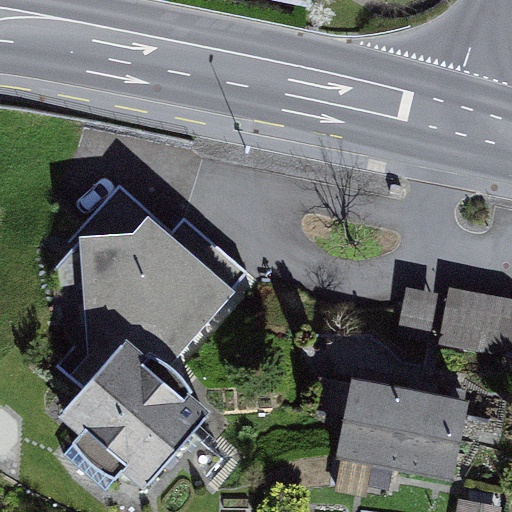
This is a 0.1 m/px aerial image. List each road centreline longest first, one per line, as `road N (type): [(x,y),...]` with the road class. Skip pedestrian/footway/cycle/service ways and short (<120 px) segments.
road 1 (primary): [(449,116),(0,27)]
road 2 (residential): [(491,0),(449,116)]
